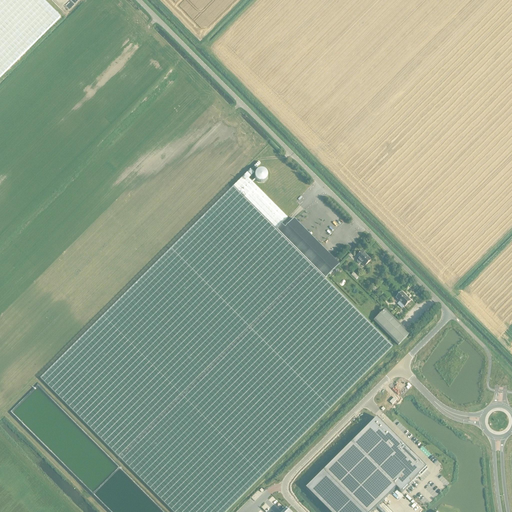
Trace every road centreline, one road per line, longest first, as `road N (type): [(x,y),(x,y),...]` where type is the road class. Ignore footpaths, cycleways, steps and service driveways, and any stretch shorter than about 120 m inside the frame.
road 1 (tertiary): [(399,365),(450,314),(137,0)]
road 2 (unclassified): [(399,365),(284,481),(301,511)]
